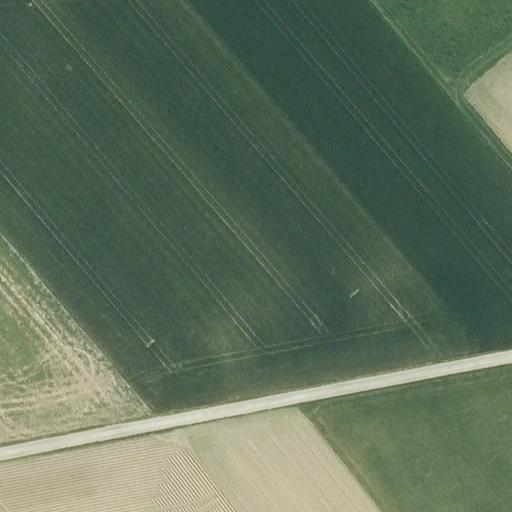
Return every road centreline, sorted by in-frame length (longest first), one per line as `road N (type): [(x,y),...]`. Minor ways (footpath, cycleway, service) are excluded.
road 1 (track): [(511,357),(0,456)]
road 2 (track): [(511,167),(374,0)]
